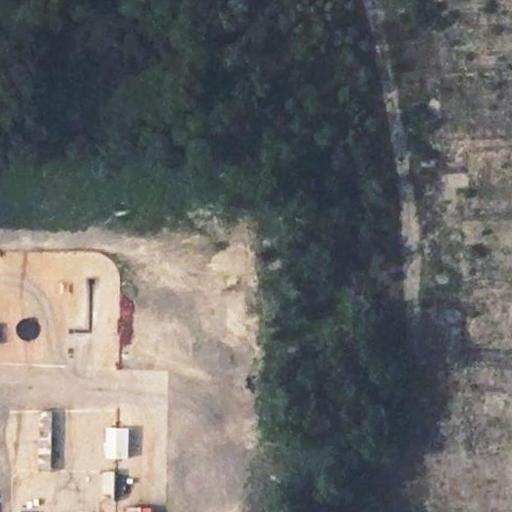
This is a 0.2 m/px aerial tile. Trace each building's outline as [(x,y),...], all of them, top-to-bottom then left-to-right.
[(472,31),(460,31),(461,64),(511,63),(511,0),(492,0),(472,0),(472,31)] [(511,72),(461,72),(460,106),(472,106),(472,135),(511,134),(511,72)] [(511,144),(473,146),(474,176),(461,176),(462,210),(511,207),(511,144)] [(464,249),(474,249),(474,278),(511,277),(511,217),(463,218),(464,249)] [(474,318),(463,318),(463,350),(511,350),(511,287),(474,288),(474,318)] [(462,398),(500,399),(500,366),(462,366),(462,398)] [(64,467),(64,411),(41,411),(41,467),(64,467)]
